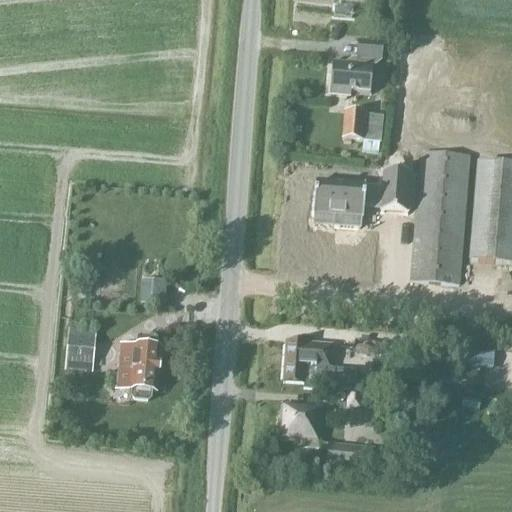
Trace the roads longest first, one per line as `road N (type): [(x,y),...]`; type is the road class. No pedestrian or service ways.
road 1 (unclassified): [(217,511),(254,0)]
road 2 (unknown): [(511,305),(233,304)]
